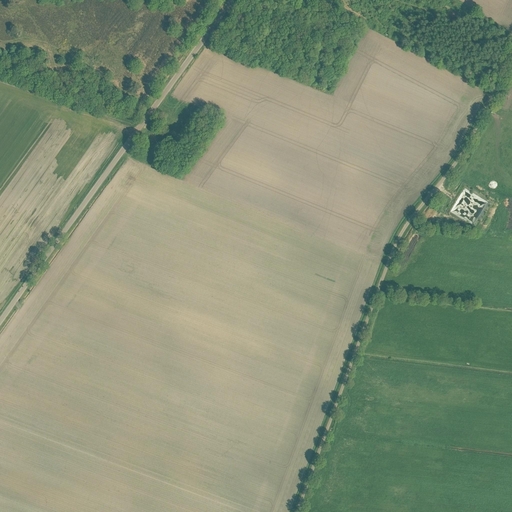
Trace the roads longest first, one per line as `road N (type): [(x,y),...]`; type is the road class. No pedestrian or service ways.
road 1 (unclassified): [(296,511),(393,248),(467,143),(511,49)]
road 2 (tertiary): [(232,0),(0,321)]
